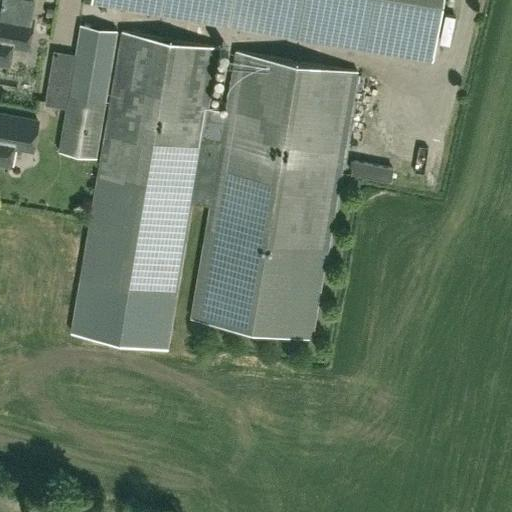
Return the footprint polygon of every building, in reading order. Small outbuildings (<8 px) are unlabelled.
[(432,60),(442,0),(95,0),(95,2),(432,60)] [(27,48),(33,18),(0,11),(0,61),(8,63),(11,45),(27,48)] [(51,68),(47,91),(45,104),(66,108),(59,150),(95,156),(116,29),(80,23),(75,53),(53,50),(51,68)] [(191,317),(311,338),(356,70),(236,50),(226,110),(207,107),(218,46),(122,30),(80,279),(176,295),(191,202),(210,206),(191,317)] [(382,59),(374,64),(401,107),(408,102),(382,59)] [(32,149),(38,119),(0,112),(0,162),(10,164),(13,146),(32,149)] [(396,165),(355,157),(352,171),(393,179),(396,165)] [(74,511),(78,499),(44,490),(38,511),(40,511),(74,511)]
